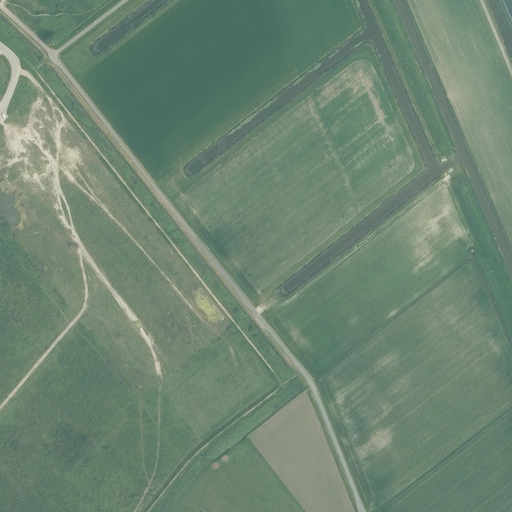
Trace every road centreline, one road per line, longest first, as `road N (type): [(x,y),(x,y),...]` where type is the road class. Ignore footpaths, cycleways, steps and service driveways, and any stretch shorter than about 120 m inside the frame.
road 1 (unclassified): [(363,511),(300,367),(52,53),(0,6)]
road 2 (track): [(0,409),(82,312),(86,293),(81,247),(0,122)]
